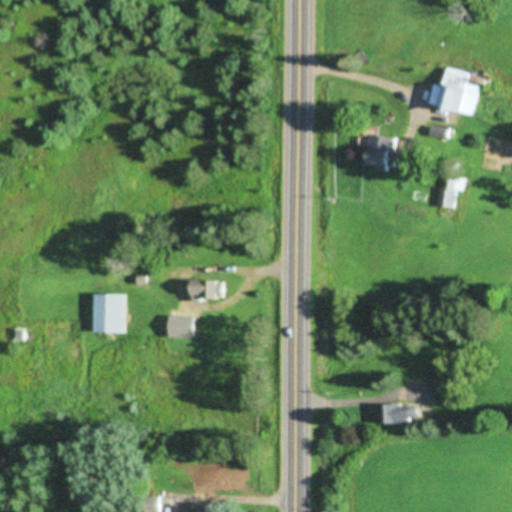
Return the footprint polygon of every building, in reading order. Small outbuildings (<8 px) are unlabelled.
[(476,115),(482,86),(474,85),(477,74),(452,68),(448,85),(438,83),(433,106),(476,115)] [(454,128),(436,128),(436,138),(454,138),(454,128)] [(375,167),(402,167),(402,136),(375,136),(375,167)] [(450,173),(442,204),(458,208),(466,177),(450,173)] [(229,279),(197,280),(198,300),(230,299),(229,279)] [(128,294),(99,294),(99,333),(128,333),(128,294)] [(202,314),(173,314),(173,326),(202,326),(202,314)] [(36,343),(38,329),(24,327),(22,341),(36,343)] [(452,397),(452,379),(436,379),(436,397),(452,397)] [(386,405),(386,424),(421,424),(421,405),(386,405)] [(223,511),(224,503),(197,503),(197,511),(192,511),(223,511)]
